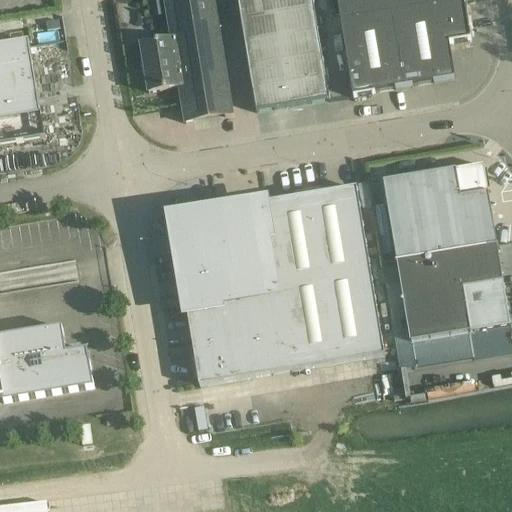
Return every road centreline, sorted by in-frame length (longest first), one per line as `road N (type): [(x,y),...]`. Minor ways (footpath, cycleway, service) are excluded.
road 1 (unclassified): [(0,498),(147,487),(167,460),(118,175)]
road 2 (unclassified): [(118,175),(511,112)]
road 3 (unclassified): [(118,175),(88,0)]
road 4 (unknown): [(147,487),(311,455)]
road 5 (unclassified): [(0,198),(118,175)]
